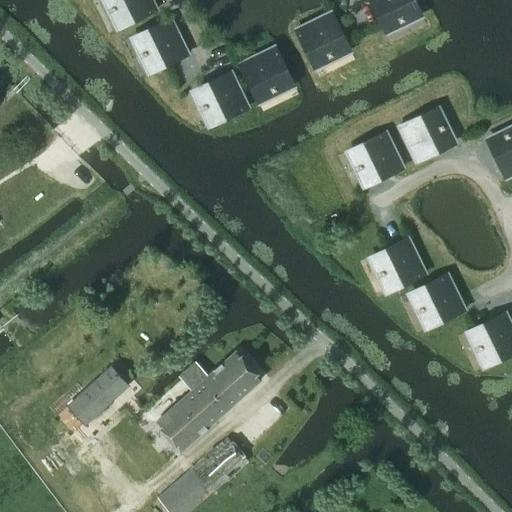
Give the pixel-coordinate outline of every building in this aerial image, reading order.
[(107,0),(118,22),(142,11),(144,15),(156,9),(151,0),(107,0)] [(377,4),(389,27),(415,14),(408,0),(369,0),(372,6),(377,4)] [(306,39),(317,63),(344,50),(332,26),(337,24),(331,12),(295,29),(301,41),(306,39)] [(136,40),(150,66),(173,55),(176,60),(188,54),(170,18),(158,24),(160,28),(136,40)] [(250,73),(261,97),(288,84),(276,60),(281,58),(275,46),(239,63),(245,76),(250,73)] [(197,93),(210,120),(234,108),(236,113),(248,107),(230,71),(218,77),(220,82),(197,93)] [(398,126),(416,162),(428,156),(426,151),(450,139),(437,113),(413,124),(411,120),(398,126)] [(505,178),(511,174),(511,129),(492,139),(504,163),(499,165),(505,178)] [(352,154),(365,180),(388,169),(391,173),(403,167),(385,131),(373,137),(375,142),(352,154)] [(374,260),(387,286),(411,275),(413,279),(425,273),(408,237),(395,243),(398,248),(374,260)] [(413,296),(426,322),(450,311),(452,315),(464,309),(447,274),(435,280),(437,284),(413,296)] [(484,361),(508,350),(510,354),(511,353),(511,326),(505,312),(493,318),(495,323),(471,334),(484,361)] [(208,375),(191,390),(156,421),(182,449),(261,379),(235,350),(208,375)] [(157,497),(170,511),(187,511),(247,460),(227,437),(157,497)]
